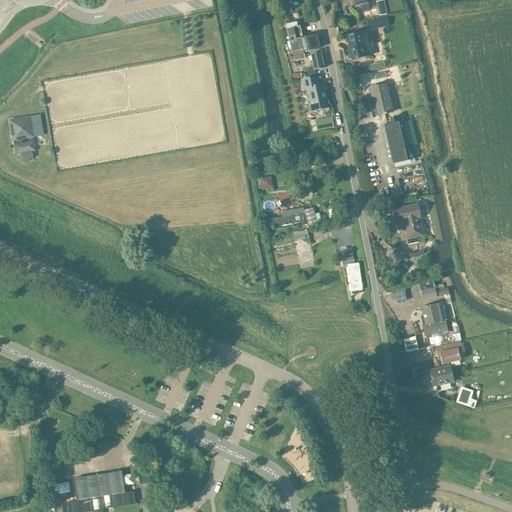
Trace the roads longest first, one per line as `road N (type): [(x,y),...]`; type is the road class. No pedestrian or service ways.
road 1 (residential): [(352,494),(340,438),(299,386),(0,246)]
road 2 (residential): [(315,0),(397,418)]
road 3 (track): [(397,418),(511,456)]
